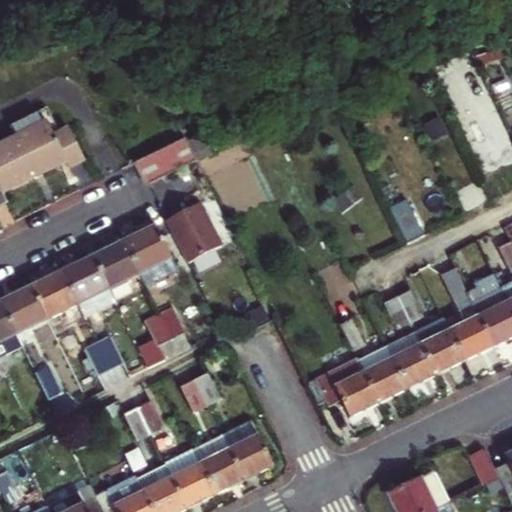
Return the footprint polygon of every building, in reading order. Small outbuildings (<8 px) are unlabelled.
[(48,108),(10,126),(15,136),(47,120),(54,136),(60,133),(48,108)] [(0,143),(0,191),(1,194),(34,177),(31,171),(61,156),(64,162),(67,169),(84,160),(68,128),(60,133),(54,136),(47,120),(15,136),(0,143)] [(439,128),(423,136),(431,152),(447,144),(439,128)] [(184,142),(195,164),(197,169),(213,160),(198,130),(181,137),(184,142)] [(135,165),(138,170),(147,189),(195,164),(184,142),(135,165)] [(61,156),(31,171),(34,177),(48,170),(64,162),(61,156)] [(423,236),(405,201),(388,210),(405,246),(423,236)] [(184,215),(166,225),(188,267),(222,250),(200,208),(184,215)] [(127,245),(143,277),(150,289),(180,274),(157,229),(145,236),(127,245)] [(511,254),(507,244),(492,251),(504,276),(509,274),(511,280),(511,284),(496,291),(511,322),(511,254)] [(113,252),(95,261),(111,293),(143,277),(127,245),(113,252)] [(87,320),(117,305),(111,293),(95,261),(83,267),(65,276),(81,308),(87,320)] [(450,302),(463,296),(462,295),(460,291),(450,271),(438,277),(450,302)] [(51,283),(34,291),(50,323),(81,308),(65,276),(51,283)] [(463,296),(467,304),(489,349),(502,342),(511,337),(511,322),(496,291),(496,290),(489,277),(460,291),(462,295),(463,296)] [(2,307),(19,340),(50,323),(34,291),(17,299),(2,307)] [(411,292),(397,299),(409,325),(423,318),(411,292)] [(463,296),(450,302),(455,310),(467,304),(463,296)] [(383,306),(395,331),(409,325),(397,299),(383,306)] [(447,331),(462,361),(477,354),(489,349),(467,304),(455,310),(461,324),(447,331)] [(0,363),(24,351),(19,340),(2,307),(0,307),(0,363)] [(192,337),(180,312),(165,319),(177,345),(192,337)] [(169,365),(162,352),(177,345),(165,319),(150,327),(159,344),(142,353),(152,373),(169,365)] [(362,345),(350,319),(336,325),(350,351),(362,345)] [(413,332),(413,333),(434,375),(450,368),(462,361),(447,331),(441,319),(413,332)] [(434,375),(413,333),(383,347),(403,390),(417,383),(434,375)] [(131,368),(118,342),(102,350),(115,375),(131,368)] [(383,347),(354,360),(376,404),(390,397),(403,390),(383,347)] [(86,358),(99,384),(115,375),(102,350),(86,358)] [(216,357),(205,362),(211,374),(222,369),(216,357)] [(338,400),(346,418),(356,413),(376,404),(354,360),(305,385),(316,405),(323,402),(325,407),(338,400)] [(53,374),(40,381),(52,406),(66,399),(53,374)] [(223,401),(209,375),(196,381),(210,408),(223,401)] [(183,388),(196,415),(210,408),(196,381),(183,388)] [(170,430),(157,403),(142,410),(155,435),(156,437),(170,430)] [(129,416),(141,442),(155,435),(142,410),(142,409),(129,416)] [(253,425),(226,439),(247,480),(260,473),(273,466),(253,425)] [(226,439),(197,453),(218,495),(232,488),(247,480),(226,439)] [(484,450),(469,458),(482,485),(498,477),(494,470),(484,450)] [(197,453),(171,467),(192,508),(204,501),(218,495),(197,453)] [(511,506),(511,455),(504,459),(507,464),(494,470),(498,477),(511,506)] [(171,467),(141,482),(156,511),(183,511),(192,508),(171,467)] [(436,507),(448,502),(432,470),(420,475),(436,507)] [(427,511),(436,507),(420,475),(387,491),(395,509),(396,511),(427,511)] [(8,476),(0,479),(0,490),(8,507),(21,501),(8,476)] [(156,511),(141,482),(102,501),(107,511),(156,511)] [(102,511),(98,503),(93,494),(58,511),(102,511)] [(107,511),(102,501),(98,503),(102,511),(107,511)] [(438,511),(452,511),(448,502),(436,507),(438,511)]
